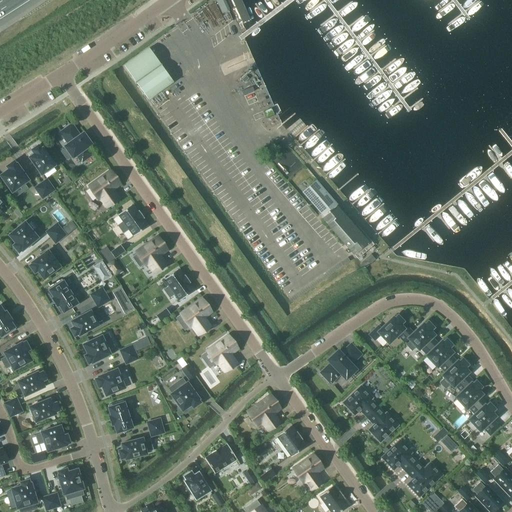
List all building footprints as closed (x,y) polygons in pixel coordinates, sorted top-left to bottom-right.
[(225,0),(217,0),(216,1),(222,14),(230,10),(225,0)] [(229,0),(240,25),(252,20),(242,0),(229,0)] [(128,67),(152,101),(177,83),(153,50),(128,67)] [(271,109),(265,111),(267,117),(274,115),(271,109)] [(78,134),(77,132),(72,125),(61,132),(69,144),(65,146),(73,157),(77,155),(82,162),(92,154),(87,147),(91,144),(90,143),(90,142),(85,135),(83,133),(78,137),(77,135),(78,134)] [(29,157),(42,175),(55,165),(42,148),(41,149),(38,145),(32,150),(34,154),(29,157)] [(0,175),(12,192),(28,180),(17,164),(16,164),(14,161),(7,166),(9,169),(0,175)] [(89,186),(99,199),(100,198),(107,207),(119,199),(114,192),(113,192),(112,190),(120,184),(110,171),(89,186)] [(47,180),(41,184),(48,194),(54,190),(47,180)] [(310,187),(304,192),(321,212),(322,212),(325,215),(336,206),(333,202),(316,182),(311,187),(310,187)] [(48,194),(41,184),(35,188),(43,198),(48,194)] [(144,218),(140,212),(139,211),(138,211),(133,204),(118,215),(133,236),(148,226),(143,219),(144,218)] [(325,215),(322,218),(345,244),(348,248),(351,252),(353,254),(354,255),(368,242),(347,218),(347,217),(342,212),(336,205),(336,206),(325,215)] [(9,235),(16,243),(13,245),(19,252),(21,250),(22,251),(38,238),(25,222),(9,235)] [(72,222),(66,226),(69,229),(73,230),(77,227),(72,222)] [(47,232),(51,237),(61,229),(57,224),(47,232)] [(61,229),(51,237),(55,243),(65,235),(61,229)] [(148,264),(154,273),(166,265),(161,258),(159,256),(167,250),(158,237),(136,252),(146,265),(148,264)] [(111,252),(115,258),(125,251),(121,245),(111,252)] [(32,263),(29,266),(35,273),(37,270),(44,279),(60,267),(59,265),(64,262),(54,248),(49,252),(48,251),(32,263)] [(361,263),(365,267),(374,259),(370,254),(361,263)] [(102,261),(93,267),(102,281),(111,275),(102,261)] [(190,282),(186,277),(185,275),(184,276),(179,269),(164,279),(179,301),(194,290),(189,283),(190,282)] [(48,288),(49,290),(55,299),(57,298),(59,301),(57,303),(64,312),(77,303),(72,296),(77,293),(73,285),(68,288),(63,281),(62,279),(48,288)] [(91,295),(94,301),(105,294),(102,288),(91,295)] [(120,289),(113,293),(124,314),(131,310),(120,289)] [(105,294),(94,301),(98,307),(109,300),(105,294)] [(202,299),(180,314),(190,327),(192,326),(198,335),(210,326),(205,320),(203,318),(211,312),(202,299)] [(0,335),(2,338),(15,329),(14,327),(8,318),(6,319),(4,316),(6,315),(0,306),(0,335)] [(156,316),(161,322),(171,315),(166,308),(156,316)] [(75,327),(71,329),(74,336),(78,334),(79,335),(98,325),(97,323),(103,319),(98,310),(91,313),(90,311),(72,321),(75,327)] [(404,342),(408,339),(408,338),(413,333),(406,325),(403,328),(400,324),(403,321),(398,316),(394,319),(393,317),(381,329),(378,326),(369,334),(375,340),(380,335),(389,343),(397,335),(404,342)] [(420,348),(427,355),(436,346),(432,342),(434,340),(432,337),(434,335),(430,331),(433,328),(428,322),(425,325),(423,323),(413,333),(408,338),(408,339),(411,341),(406,345),(412,351),(416,347),(419,350),(420,348)] [(146,328),(142,330),(146,338),(149,345),(154,343),(146,328)] [(101,336),(83,344),(88,354),(85,356),(88,363),(91,362),(92,363),(110,354),(108,349),(114,346),(108,333),(102,336),(101,336)] [(228,335),(207,351),(216,364),(218,363),(225,372),(237,363),(232,357),(231,357),(229,355),(238,349),(228,335)] [(439,366),(445,372),(445,373),(455,364),(454,364),(451,360),(453,358),(450,355),(453,353),(448,348),(452,345),(446,339),(443,342),(442,341),(436,346),(427,355),(426,356),(437,367),(439,366)] [(22,342),(4,352),(7,357),(1,359),(6,368),(11,365),(14,370),(31,360),(26,351),(30,349),(25,342),(22,343),(22,342)] [(331,363),(321,373),(331,382),(336,377),(336,378),(337,376),(341,373),(346,379),(347,377),(348,377),(354,371),(356,369),(350,364),(360,354),(351,344),(343,352),(344,353),(342,355),(338,351),(337,352),(336,352),(329,359),(330,359),(328,360),(331,363)] [(132,345),(120,351),(123,357),(135,352),(132,345)] [(135,352),(123,357),(126,363),(138,358),(135,352)] [(455,385),(461,392),(462,392),(471,384),(471,383),(467,379),(469,377),(466,375),(469,372),(465,368),(468,365),(462,359),(459,362),(458,361),(454,364),(455,364),(445,373),(445,372),(442,375),(445,378),(440,382),(440,383),(446,389),(451,384),(453,387),(455,385)] [(182,369),(189,379),(195,375),(188,365),(182,369)] [(102,386),(106,395),(125,388),(117,369),(98,377),(99,378),(95,379),(99,387),(102,386)] [(18,381),(25,396),(44,387),(41,381),(46,379),(42,372),(38,374),(37,372),(18,381)] [(169,388),(172,393),(171,394),(182,411),(191,404),(193,407),(200,402),(198,399),(199,399),(187,383),(186,384),(183,379),(169,388)] [(468,407),(475,414),(484,406),(484,405),(480,401),(482,399),(480,397),(482,394),(478,390),(481,387),(476,381),(473,384),(471,383),(471,384),(462,392),(461,392),(456,397),(467,409),(468,407)] [(362,412),(367,417),(378,407),(371,399),(372,398),(361,386),(343,403),(354,415),(361,408),(363,410),(362,412)] [(247,412),(257,425),(262,422),(268,431),(279,423),(275,416),(274,417),(272,414),(281,408),(271,395),(247,412)] [(30,407),(36,422),(54,414),(53,412),(59,410),(56,403),(52,404),(49,398),(30,407)] [(5,404),(7,410),(19,405),(16,399),(5,404)] [(108,405),(117,432),(132,427),(130,420),(135,418),(132,408),(126,410),(123,400),(108,405)] [(475,414),(469,420),(480,431),(483,428),(490,435),(500,427),(493,419),(496,416),(492,412),(495,409),(489,403),(486,406),(485,405),(484,405),(484,406),(475,414)] [(19,405),(7,410),(10,416),(22,411),(19,405)] [(378,407),(367,417),(372,422),(374,421),(376,423),(369,430),(380,442),(398,425),(386,413),(385,414),(378,407)] [(147,422),(149,429),(162,426),(160,419),(147,422)] [(63,436),(60,426),(41,432),(42,434),(36,436),(39,444),(44,442),(48,451),(67,445),(66,444),(70,443),(67,434),(63,436)] [(162,426),(149,429),(151,436),(163,433),(162,426)] [(276,436),(291,457),(306,446),(301,440),(302,439),(297,432),(296,432),(291,426),(276,436)] [(447,435),(441,441),(445,445),(451,439),(447,435)] [(119,451),(121,458),(125,457),(126,459),(146,454),(146,451),(153,449),(150,439),(143,441),(142,438),(122,444),(123,450),(119,451)] [(401,466),(407,471),(417,461),(410,453),(411,452),(400,440),(382,458),(394,469),(401,462),(403,465),(401,466)] [(212,453),(205,458),(214,474),(237,459),(227,444),(220,448),(219,447),(211,452),(212,453)] [(31,455),(33,462),(46,459),(43,452),(31,455)] [(494,457),(502,466),(508,461),(499,452),(494,457)] [(293,469),(303,483),(304,481),(311,490),(322,482),(317,476),(316,476),(315,474),(323,468),(314,454),(293,469)] [(417,461),(407,471),(412,476),(413,475),(415,477),(409,484),(420,496),(442,474),(430,462),(425,468),(417,461)] [(498,465),(490,472),(495,477),(494,479),(499,485),(509,495),(511,492),(511,476),(504,468),(503,470),(498,465)] [(58,471),(59,475),(58,475),(64,494),(65,494),(67,500),(83,495),(82,489),(83,489),(77,469),(67,472),(66,469),(58,471)] [(244,473),(251,484),(257,480),(250,469),(244,473)] [(260,477),(265,483),(275,475),(271,469),(260,477)] [(475,474),(484,483),(490,478),(481,469),(475,474)] [(185,481),(196,499),(209,491),(198,473),(193,476),(191,472),(184,476),(186,480),(185,481)] [(12,490),(17,507),(17,508),(19,508),(20,511),(25,511),(37,509),(35,503),(37,502),(31,483),(30,484),(29,480),(21,482),(22,486),(11,489),(12,490)] [(247,489),(250,495),(261,488),(257,482),(247,489)] [(480,482),(472,489),(477,495),(476,496),(481,502),(490,511),(491,511),(496,508),(502,502),(486,486),(485,487),(480,482)] [(319,496),(330,511),(340,511),(349,506),(344,499),(345,498),(340,491),(339,492),(334,485),(319,496)] [(457,491),(466,500),(471,495),(463,486),(457,491)] [(211,495),(218,506),(225,502),(218,491),(211,495)] [(433,493),(428,497),(433,503),(439,509),(444,504),(433,493)] [(56,494),(50,496),(53,508),(60,506),(56,494)] [(53,508),(50,496),(43,498),(46,510),(53,508)] [(428,497),(423,502),(428,508),(433,503),(428,497)] [(462,499),(454,506),(459,511),(458,511),(476,511),(468,503),(467,504),(462,499)] [(413,501),(408,505),(413,509),(417,505),(413,501)]
